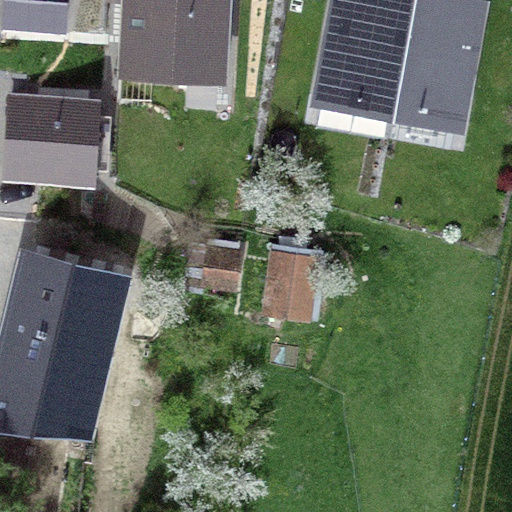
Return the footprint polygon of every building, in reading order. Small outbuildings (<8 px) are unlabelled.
[(68,0),(3,0),(1,30),(66,35),(68,0)] [(230,0),(122,0),(118,78),(226,84),(230,0)] [(338,0),(322,96),(388,107),(407,0),(338,0)] [(476,7),(434,0),(407,0),(388,107),(456,120),(476,7)] [(102,101),(7,93),(0,174),(0,182),(94,190),(102,101)] [(270,251),(263,314),(311,319),(318,257),(270,251)] [(21,252),(0,341),(0,431),(94,443),(133,278),(21,252)]
